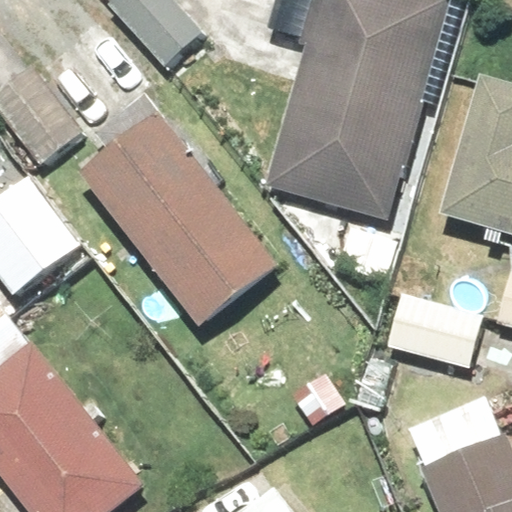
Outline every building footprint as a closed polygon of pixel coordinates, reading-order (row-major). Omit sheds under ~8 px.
[(194,24),(171,0),(102,0),(157,59),(194,24)] [(455,0),(315,0),(263,189),(393,225),(455,0)] [(19,60),(0,75),(0,113),(36,158),(74,128),(19,60)] [(511,74),(476,66),(439,215),(511,232),(511,74)] [(161,105),(78,168),(199,329),(282,267),(161,105)] [(18,172),(0,185),(0,272),(19,298),(80,251),(18,172)] [(340,225),(331,263),(383,276),(393,238),(340,225)] [(511,266),(504,264),(489,318),(511,324),(511,266)] [(474,313),(390,294),(378,346),(462,365),(474,313)] [(0,359),(24,340),(0,310),(0,359)] [(24,340),(0,359),(0,465),(39,511),(97,511),(139,477),(24,340)] [(511,511),(511,419),(499,388),(402,426),(435,511),(511,511)] [(371,445),(348,405),(280,444),(304,485),(371,445)] [(284,511),(260,483),(225,511),(284,511)]
